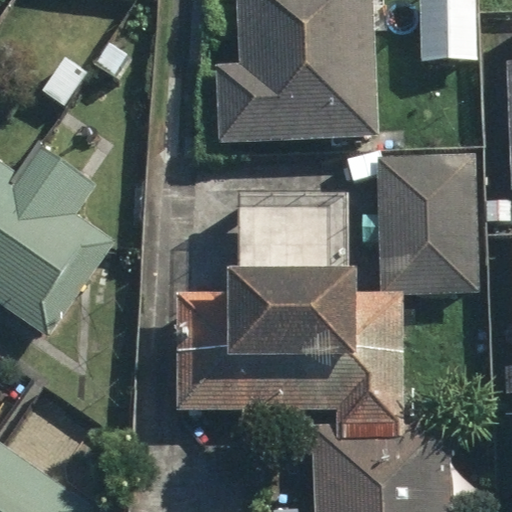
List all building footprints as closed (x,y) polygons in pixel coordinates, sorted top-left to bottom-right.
[(237,0),(239,68),(218,68),(219,144),(382,141),(379,0),(237,0)] [(482,0),(422,0),(422,72),(483,72),(482,0)] [(0,313),(55,354),(124,259),(74,223),(95,195),(41,155),(21,183),(0,167),(0,313)] [(484,167),(378,164),(374,290),(184,284),(179,419),(323,424),(320,511),(467,511),(470,428),(411,426),(415,301),(479,303),(484,167)] [(84,511),(0,449),(0,511),(84,511)]
